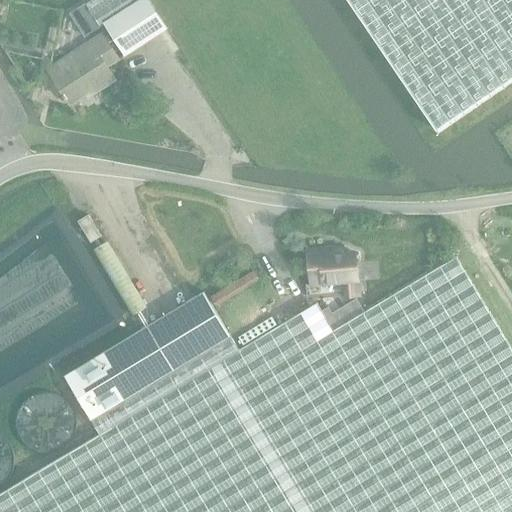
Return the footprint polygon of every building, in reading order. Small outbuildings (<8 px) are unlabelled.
[(92,0),(86,4),(99,25),(103,23),(138,0),(92,0)] [(138,0),(103,23),(125,56),(126,55),(146,43),(167,29),(148,0),(138,0)] [(511,0),(329,0),(433,152),(511,97),(511,0)] [(103,33),(47,69),(52,77),(70,104),(91,90),(93,94),(116,79),(109,67),(120,60),(105,37),(103,33)] [(75,215),(87,236),(98,230),(86,209),(75,215)] [(309,252),(308,252),(311,284),(344,281),(346,298),(360,297),(356,254),(337,256),(337,249),(309,252)] [(239,349),(101,432),(0,491),(0,511),(511,511),(511,352),(451,253),(350,317),(332,327),(319,306),(243,356),(239,349)] [(255,270),(212,296),(217,305),(261,279),(255,270)] [(66,374),(101,432),(239,349),(205,291),(66,374)]
